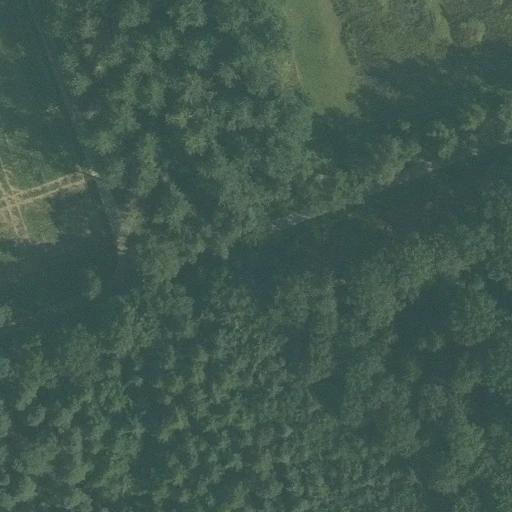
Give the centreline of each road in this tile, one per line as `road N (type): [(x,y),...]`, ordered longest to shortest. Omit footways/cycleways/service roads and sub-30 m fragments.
road 1 (unclassified): [(135,279),(511,129)]
road 2 (unclassified): [(135,279),(30,0)]
road 3 (unclassified): [(0,331),(135,279)]
